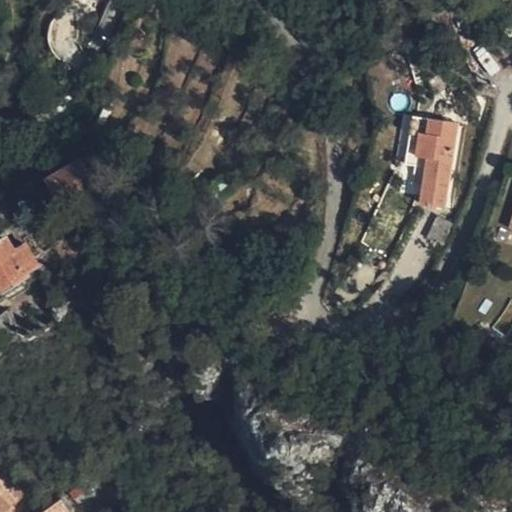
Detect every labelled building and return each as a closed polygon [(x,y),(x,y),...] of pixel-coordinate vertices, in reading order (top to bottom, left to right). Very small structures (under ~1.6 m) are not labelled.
[(435,137),(418,135),(416,151),(434,153),(435,137)] [(435,148),(436,137),(435,137),(434,153),(416,151),(413,184),(432,186),(435,169),(435,159),(435,148)] [(454,147),(454,139),(436,137),(435,148),(435,159),(435,169),(432,186),(437,187),(433,224),(457,226),(464,148),(454,147)] [(454,147),(464,148),(464,140),(454,139),(454,147)] [(83,200),(92,193),(84,182),(54,202),(62,215),(65,213),(68,218),(87,206),(83,200)] [(433,265),(441,244),(428,238),(421,255),(433,265)] [(0,260),(0,299),(3,304),(39,284),(27,261),(15,268),(8,256),(0,260)] [(0,467),(0,510),(23,491),(2,469),(0,467)] [(0,511),(37,511),(39,509),(23,491),(0,510),(0,511)]
